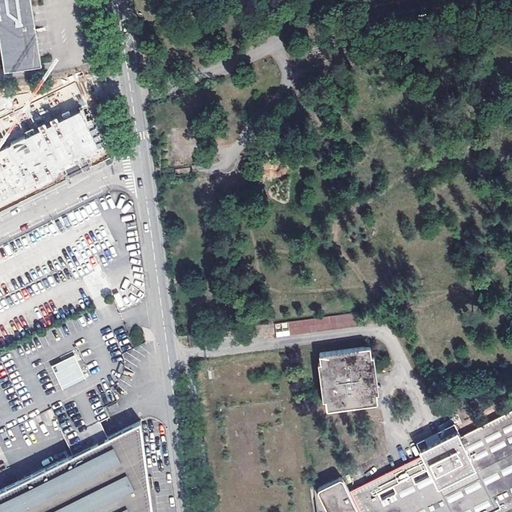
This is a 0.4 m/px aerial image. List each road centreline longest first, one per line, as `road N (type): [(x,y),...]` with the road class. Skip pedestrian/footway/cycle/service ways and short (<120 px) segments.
road 1 (secondary): [(141,168),(190,511)]
road 2 (secondary): [(116,0),(141,168)]
road 3 (residential): [(0,228),(110,174),(141,168)]
